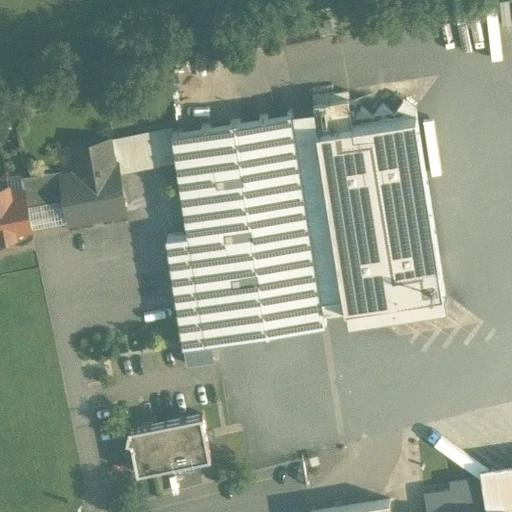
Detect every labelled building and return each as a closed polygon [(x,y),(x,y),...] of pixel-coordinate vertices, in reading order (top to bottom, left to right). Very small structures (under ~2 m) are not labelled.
[(348,94),(313,99),(317,126),(352,121),(348,94)] [(292,109),(172,128),(188,231),(166,234),(183,343),(325,321),(292,109)] [(352,121),(317,126),(345,304),(444,288),(416,111),(352,121)] [(109,138),(83,143),(87,169),(62,173),(61,168),(49,170),(54,201),(66,199),(70,220),(72,220),(72,219),(105,212),(105,213),(125,210),(116,163),(113,164),(109,138)] [(49,170),(21,175),(27,206),(54,201),(49,170)] [(8,183),(0,183),(0,236),(15,234),(14,230),(30,227),(22,189),(9,191),(8,183)] [(202,412),(128,427),(129,429),(128,430),(126,439),(131,440),(137,471),(211,455),(202,412)] [(492,465),(499,457),(472,433),(461,446),(449,436),(443,443),(480,475),(490,463),(492,465)] [(511,511),(511,466),(504,478),(491,468),(482,481),(486,507),(501,505),(502,511),(511,511)] [(391,511),(389,498),(310,511),(309,511),(391,511)]
